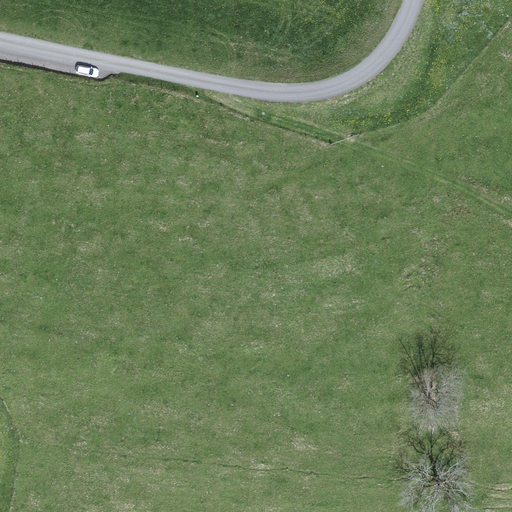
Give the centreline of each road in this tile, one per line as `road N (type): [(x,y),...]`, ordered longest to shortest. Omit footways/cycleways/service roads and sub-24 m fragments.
road 1 (track): [(412,0),(373,62),(336,85),(274,92),(195,78)]
road 2 (unclassified): [(195,78),(0,39)]
